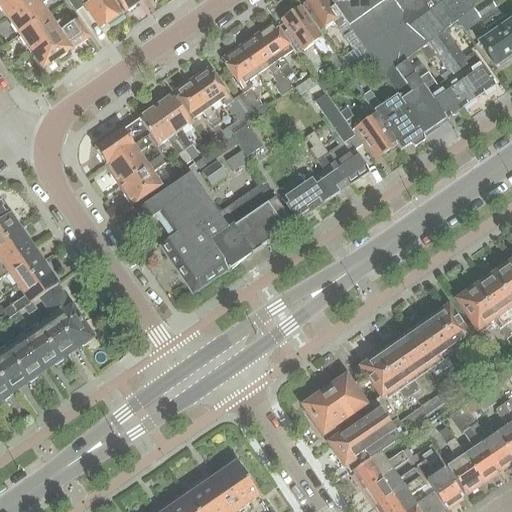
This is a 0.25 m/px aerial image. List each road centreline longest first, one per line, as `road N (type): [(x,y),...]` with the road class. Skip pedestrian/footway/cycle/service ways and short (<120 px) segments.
road 1 (residential): [(181,371),(54,183),(48,142)]
road 2 (residential): [(48,142),(76,103),(225,0)]
road 3 (secondary): [(225,370),(402,234)]
road 4 (secondary): [(402,234),(212,350)]
road 5 (secondary): [(7,507),(195,391)]
road 6 (secondary): [(181,371),(7,507)]
road 7 (residential): [(321,511),(225,370)]
road 8 (secondary): [(402,234),(511,158)]
